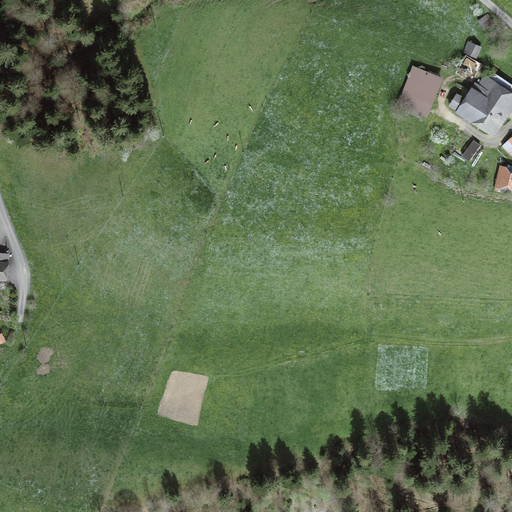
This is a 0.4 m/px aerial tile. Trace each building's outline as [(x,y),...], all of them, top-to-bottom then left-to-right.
[(483,27),(492,21),(488,14),(479,21),(483,27)] [(479,48),(470,44),(466,52),(475,57),(479,48)] [(483,65),(465,56),(455,74),(473,84),(483,65)] [(440,79),(413,68),(399,104),(426,115),(440,79)] [(467,117),(468,114),(492,129),(511,97),(511,94),(482,76),(472,93),(463,88),(458,95),(455,94),(448,105),(467,117)] [(511,168),(502,166),(497,184),(511,187),(511,168)]
